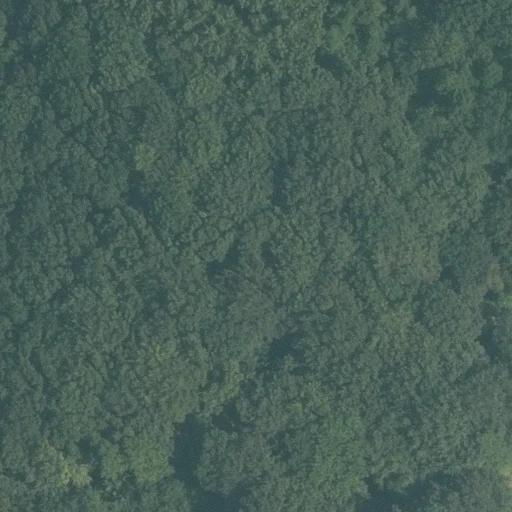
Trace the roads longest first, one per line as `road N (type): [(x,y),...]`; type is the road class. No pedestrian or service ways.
road 1 (track): [(92,511),(224,192)]
road 2 (track): [(511,336),(303,235)]
